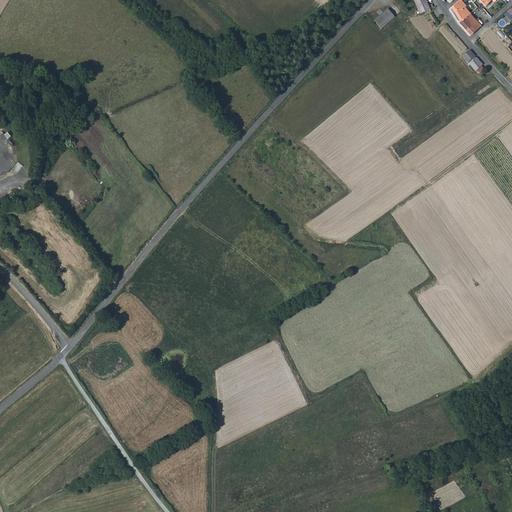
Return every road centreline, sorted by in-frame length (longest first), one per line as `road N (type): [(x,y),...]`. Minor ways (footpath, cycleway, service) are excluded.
road 1 (unclassified): [(373,0),(204,180),(69,347),(0,409)]
road 2 (track): [(278,341),(308,402),(361,377),(385,418),(472,382),(511,344)]
road 3 (track): [(168,511),(60,356)]
road 4 (track): [(511,121),(391,212)]
road 5 (track): [(213,511),(212,371)]
